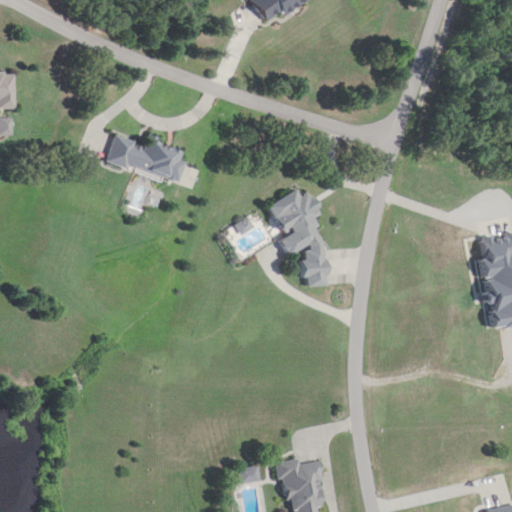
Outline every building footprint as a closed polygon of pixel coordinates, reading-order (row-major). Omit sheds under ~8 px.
[(263,1),(263,15),(304,16),(304,0),(258,0),(258,1),(263,1)] [(0,109),(13,109),(13,72),(0,71),(0,109)] [(185,149),(146,137),(144,145),(112,135),(105,160),(175,182),(185,149)] [(266,207),(282,232),(280,241),(281,247),(286,255),(292,254),(302,248),(301,253),(303,260),(297,264),(298,273),(305,284),(306,288),(327,285),(320,240),(316,234),(314,221),(312,219),(318,216),(317,209),(307,194),(299,196),(294,189),(266,207)] [(484,330),(511,325),(511,245),(506,246),(504,236),(478,240),(480,259),(474,260),(484,330)] [(291,511),(314,511),(314,506),(321,505),(317,469),(298,471),(296,460),(273,463),(275,482),(282,481),(284,500),(290,500),(291,511)] [(238,484),(256,480),(254,467),(235,471),(238,484)]
